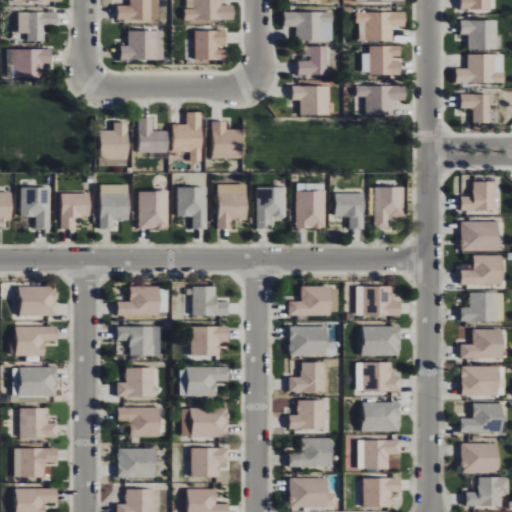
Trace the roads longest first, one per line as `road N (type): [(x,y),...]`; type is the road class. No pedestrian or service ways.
road 1 (residential): [(427,511),(427,0)]
road 2 (residential): [(0,261),(427,261)]
road 3 (residential): [(85,511),(85,261)]
road 4 (residential): [(256,511),(256,261)]
road 5 (residential): [(88,84),(252,84)]
